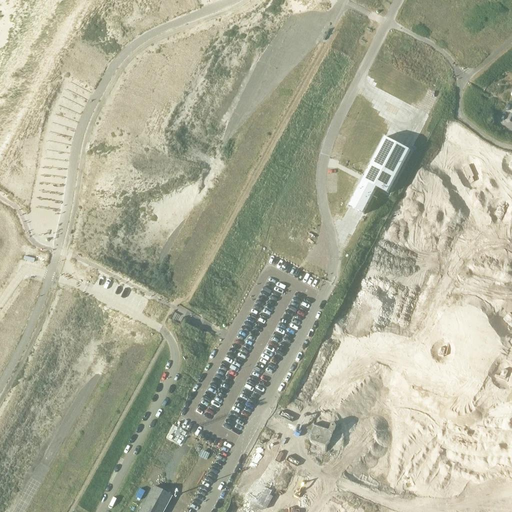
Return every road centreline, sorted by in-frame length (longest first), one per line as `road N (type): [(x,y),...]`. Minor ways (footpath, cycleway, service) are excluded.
road 1 (unknown): [(308,419),(345,350),(413,346),(466,249),(490,228),(511,231)]
road 2 (unclassified): [(205,511),(331,283)]
road 3 (unknown): [(403,511),(299,467),(298,434)]
